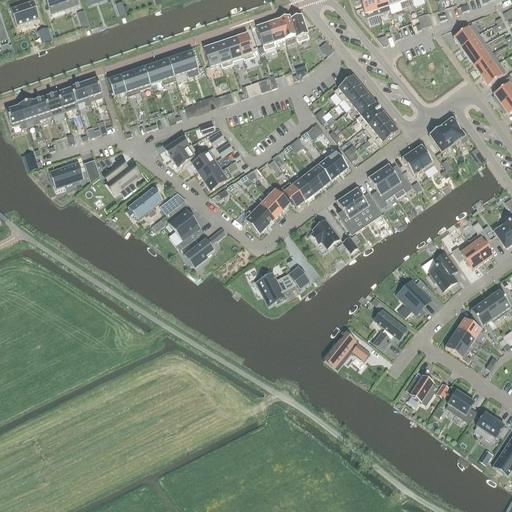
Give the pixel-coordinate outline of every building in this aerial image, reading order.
[(44,0),(48,10),(62,6),(64,12),(80,7),(77,0),(44,0)] [(378,17),(372,0),(359,0),(366,21),(378,17)] [(390,12),(388,8),(384,0),(372,0),(378,17),(390,12)] [(384,0),(388,8),(399,4),(397,0),(384,0)] [(39,20),(33,3),(10,11),(16,28),(17,27),(16,26),(37,19),(38,20),(39,20)] [(85,17),(79,19),(82,30),(89,28),(85,17)] [(295,38),(297,45),(309,41),(306,32),(305,32),(301,17),(290,21),(289,21),(295,38)] [(427,29),(423,17),(417,19),(419,26),(421,31),(427,29)] [(278,22),(284,41),(295,38),(289,21),(290,21),(289,18),(278,22)] [(273,45),(274,45),(284,41),(278,22),(267,26),(273,45)] [(502,23),(497,26),(500,32),(505,29),(502,23)] [(275,49),(274,45),(273,45),(267,26),(256,29),(260,42),(262,48),(264,53),(275,49)] [(460,49),(478,36),(472,26),(453,40),(460,49)] [(47,30),(40,32),(44,44),(51,42),(47,30)] [(243,61),(243,63),(255,59),(247,36),(236,39),(243,61)] [(466,59),(485,46),(478,36),(460,49),(466,59)] [(378,41),(383,47),(388,46),(386,38),(378,41)] [(232,65),(233,64),(243,61),(236,39),(225,43),(232,65)] [(221,66),(220,66),(222,71),(233,67),(233,64),(232,65),(225,43),(214,47),(221,66)] [(8,45),(2,47),(5,58),(14,54),(12,47),(9,47),(8,45)] [(327,58),(332,53),(325,45),(320,49),(327,58)] [(485,46),(466,59),(473,68),(492,55),(485,46)] [(221,66),(214,47),(203,51),(209,70),(220,66),(221,66)] [(192,53),(180,57),(185,74),(198,70),(192,53)] [(492,55),(473,68),(480,78),(499,65),(492,55)] [(180,57),(168,61),(174,78),(185,74),(180,57)] [(162,83),(161,83),(163,87),(176,83),(174,78),(168,61),(156,65),(162,83)] [(144,69),(150,87),(150,86),(161,83),(162,83),(156,65),(144,69)] [(499,65),(480,78),(487,88),(506,75),(499,65)] [(138,93),(139,93),(151,89),(150,86),(150,87),(144,69),(132,73),(138,93)] [(125,95),(127,99),(140,95),(139,93),(138,93),(132,73),(120,78),(125,95)] [(125,95),(120,78),(107,82),(113,99),(125,95)] [(271,92),(277,90),(273,78),(267,80),(269,86),(271,92)] [(352,78),(333,93),(341,103),(343,102),(343,101),(360,87),(352,78)] [(493,100),(498,107),(511,97),(511,81),(509,78),(500,85),(503,89),(493,96),(494,98),(493,100)] [(97,80),(83,85),(88,100),(90,104),(103,99),(102,95),(97,80)] [(83,85),(70,89),(70,90),(71,90),(75,104),(76,104),(76,105),(76,106),(84,103),(86,108),(91,107),(90,104),(88,100),(83,85)] [(360,87),(343,101),(343,102),(351,111),(353,109),(352,109),(368,97),(360,87)] [(70,90),(58,95),(63,109),(64,114),(78,109),(76,106),(76,105),(76,104),(75,104),(71,90),(70,90)] [(58,95),(45,99),(50,114),(51,118),(64,114),(63,109),(58,95)] [(217,110),(227,107),(223,97),(214,101),(217,110)] [(368,97),(352,109),(353,109),(360,118),(375,106),(368,97)] [(511,97),(498,107),(504,115),(505,114),(507,116),(511,113),(511,97)] [(32,103),(37,118),(38,123),(51,118),(50,114),(45,99),(32,103)] [(32,102),(18,107),(18,108),(19,108),(24,123),(24,125),(33,122),(34,127),(39,125),(38,123),(37,118),(32,103),(32,102)] [(197,108),(200,116),(210,113),(207,105),(197,108)] [(191,108),(194,118),(200,116),(197,108),(196,106),(191,108)] [(375,106),(360,118),(356,121),(364,130),(383,115),(375,106)] [(18,108),(5,112),(10,127),(11,129),(20,126),(22,131),(26,129),(24,125),(24,123),(19,108),(18,108)] [(325,117),(321,112),(315,117),(319,122),(322,119),(325,117)] [(383,115),(364,130),(371,139),(390,124),(383,115)] [(452,120),(440,129),(453,147),(460,141),(463,145),(467,142),(452,120)] [(390,124),(371,139),(367,142),(370,146),(374,143),(379,149),(398,133),(390,124)] [(212,126),(200,130),(202,136),(214,132),(212,126)] [(318,138),(322,134),(316,126),(312,130),(318,138)] [(441,155),(453,147),(440,129),(428,137),(441,155)] [(219,135),(209,142),(213,148),(223,141),(219,135)] [(169,148),(164,152),(171,162),(171,161),(188,149),(182,140),(176,144),(174,142),(168,147),(169,148)] [(299,151),(302,148),(297,141),(294,144),(299,151)] [(228,146),(217,153),(221,158),(231,151),(228,146)] [(410,152),(421,170),(422,172),(432,165),(420,146),(410,152)] [(188,149),(171,161),(177,170),(197,156),(191,147),(188,149)] [(352,148),(347,152),(350,156),(353,154),(356,152),(352,148)] [(411,176),(421,170),(410,152),(400,159),(411,176)] [(327,161),(339,177),(348,170),(335,154),(327,161)] [(350,156),(347,159),(351,164),(357,159),(353,154),(350,156)] [(24,158),(29,173),(42,169),(40,163),(36,165),(33,155),(24,158)] [(208,155),(191,166),(197,175),(214,164),(208,155)] [(277,157),(272,161),(277,168),(282,164),(277,157)] [(108,160),(97,164),(103,171),(107,168),(108,170),(113,166),(108,160)] [(318,168),(330,184),(339,177),(327,161),(318,168)] [(277,177),(281,174),(273,162),(268,166),(277,177)] [(441,165),(445,172),(448,175),(453,172),(446,162),(441,165)] [(53,187),(63,184),(64,188),(84,182),(78,164),(49,174),(53,187)] [(214,164),(197,175),(203,184),(220,173),(214,164)] [(119,175),(114,168),(102,177),(108,184),(105,186),(114,197),(119,194),(124,200),(135,191),(130,185),(139,178),(131,166),(127,169),(119,175)] [(309,174),(322,190),(330,184),(318,168),(316,166),(308,172),(309,174)] [(401,176),(396,180),(390,171),(388,167),(378,174),(393,197),(402,191),(405,195),(411,191),(401,176)] [(99,178),(98,173),(87,176),(90,185),(99,178)] [(220,173),(203,184),(209,194),(226,183),(220,173)] [(252,173),(245,178),(249,184),(256,179),(252,173)] [(313,197),(322,190),(309,174),(301,181),(313,197)] [(384,203),(393,197),(378,174),(368,181),(376,193),(371,197),(381,211),(387,207),(384,203)] [(304,204),(313,197),(301,181),(299,179),(291,186),(304,204)] [(280,191),(296,210),(304,204),(291,186),(289,184),(280,191)] [(421,191),(416,184),(411,187),(416,194),(421,191)] [(163,203),(156,194),(153,191),(153,190),(127,210),(128,210),(130,209),(139,220),(137,222),(147,215),(152,211),(163,203)] [(365,203),(362,199),(356,191),(346,198),(362,220),(371,214),(373,219),(380,214),(370,200),(365,203)] [(218,196),(221,201),(228,196),(224,192),(218,196)] [(280,215),(288,207),(273,193),(266,201),(280,215)] [(344,216),(339,219),(349,235),(356,231),(353,226),(362,220),(346,198),(336,204),(342,212),(344,216)] [(280,215),(266,201),(259,208),(273,222),(280,215)] [(175,210),(169,202),(159,209),(162,213),(166,218),(175,210)] [(273,222),(259,208),(252,215),(251,216),(266,230),(273,222)] [(199,229),(186,212),(186,211),(167,225),(168,225),(182,243),(183,242),(186,240),(190,245),(199,238),(195,233),(200,229),(199,229)] [(266,230),(251,216),(252,215),(248,212),(245,216),(248,219),(244,223),(258,238),(266,230)] [(147,224),(151,229),(160,222),(166,218),(162,213),(147,224)] [(511,220),(503,227),(511,239),(511,220)] [(151,229),(155,235),(165,228),(161,222),(151,229)] [(312,232),(313,234),(310,236),(318,246),(321,244),(326,251),(340,241),(325,222),(312,232)] [(511,246),(511,239),(503,227),(493,234),(505,251),(511,246)] [(221,231),(211,238),(216,244),(226,237),(221,231)] [(469,246),(482,265),(492,258),(484,246),(490,242),(482,232),(476,236),(477,237),(467,244),(469,246)] [(350,240),(355,246),(359,242),(355,237),(350,240)] [(357,250),(349,239),(342,245),(350,256),(357,250)] [(208,260),(206,258),(214,252),(204,240),(183,257),(194,271),(208,260)] [(482,265),(469,246),(459,253),(457,250),(452,254),(459,264),(464,260),(472,272),(482,265)] [(437,267),(428,273),(430,277),(428,278),(433,286),(436,284),(442,294),(456,284),(452,277),(451,276),(456,272),(457,273),(445,255),(434,263),(437,267)] [(264,295),(270,307),(276,304),(277,305),(285,300),(281,292),(294,285),(300,292),(310,284),(298,268),(287,276),(288,277),(276,283),(272,275),(257,283),(258,284),(259,283),(266,295),(264,295)] [(400,302),(416,318),(430,303),(412,284),(403,293),(405,296),(400,302)] [(489,300),(502,318),(507,314),(510,319),(511,317),(511,312),(498,293),(489,300)] [(492,325),(502,318),(489,300),(479,306),(492,325)] [(472,316),(481,329),(481,330),(487,325),(492,332),(496,329),(492,325),(479,306),(470,313),(472,316)] [(391,343),(391,342),(393,339),(399,344),(407,333),(385,315),(376,326),(384,332),(381,335),(380,334),(372,345),(383,354),(391,343)] [(457,331),(474,342),(481,332),(479,331),(481,329),(472,316),(467,323),(464,321),(457,331)] [(468,351),(474,342),(457,331),(451,340),(468,351)] [(357,347),(355,345),(356,343),(345,334),(326,359),(331,363),(331,362),(338,367),(349,352),(364,363),(370,356),(358,346),(357,347)] [(468,351),(451,340),(444,350),(468,365),(471,361),(466,358),(470,352),(468,351)] [(412,382),(405,393),(410,396),(409,398),(420,405),(423,400),(428,404),(434,395),(432,393),(435,389),(432,387),(433,386),(422,379),(420,382),(417,386),(412,382)] [(434,396),(441,400),(448,390),(443,387),(439,392),(438,391),(434,396)] [(464,418),(462,422),(469,427),(477,415),(470,411),(474,405),(455,393),(447,406),(448,406),(464,418)] [(438,420),(443,413),(438,410),(433,417),(438,420)] [(476,429),(484,434),(481,438),(491,445),(494,441),(495,441),(499,436),(502,438),(507,431),(503,429),(504,428),(501,426),(496,422),(496,423),(484,415),(475,428),(476,429)] [(511,437),(493,466),(505,474),(510,466),(511,468),(511,437)] [(483,459),(488,462),(491,457),(486,454),(483,459)]
